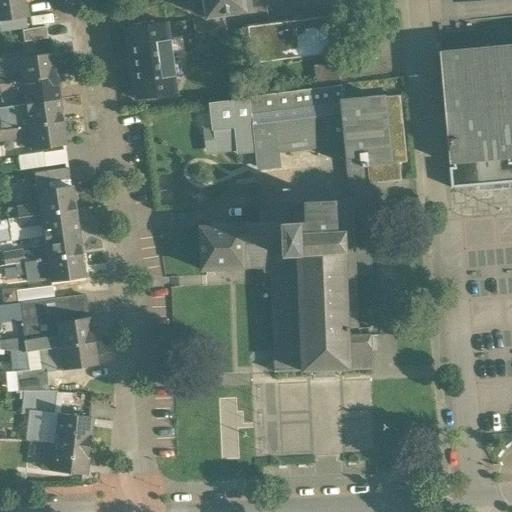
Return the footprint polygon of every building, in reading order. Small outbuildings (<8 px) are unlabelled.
[(22,0),(0,0),(0,20),(25,17),(22,0)] [(201,0),(204,19),(251,12),(249,0),(201,0)] [(347,16),(247,29),(251,64),(352,51),(347,16)] [(165,22),(124,28),(129,60),(131,59),(132,68),(130,68),(134,100),(175,94),(173,74),(168,75),(164,42),(168,42),(165,22)] [(45,27),(21,31),(23,42),(46,39),(45,27)] [(372,27),(350,29),(354,62),(376,60),(372,27)] [(511,45),(437,53),(448,164),(472,162),(475,186),(501,183),(499,159),(511,157),(511,45)] [(50,54),(18,59),(20,72),(21,82),(54,77),(50,54)] [(18,59),(0,60),(0,65),(1,74),(20,72),(18,59)] [(336,65),(314,68),(317,89),(339,86),(336,65)] [(1,74),(0,74),(0,84),(21,82),(20,72),(1,74)] [(54,77),(21,82),(23,92),(25,105),(57,100),(54,77)] [(21,82),(0,84),(0,94),(23,92),(21,82)] [(317,89),(248,98),(248,99),(254,151),(256,168),(278,165),(276,152),(344,143),(349,184),(397,179),(395,161),(402,161),(396,97),(341,102),(340,86),(339,86),(317,89)] [(248,99),(208,103),(211,129),(233,127),(236,153),(254,151),(248,99)] [(57,100),(25,105),(26,116),(28,126),(60,122),(57,100)] [(26,116),(3,120),(4,130),(28,126),(26,116)] [(60,122),(28,126),(29,137),(31,149),(64,145),(60,122)] [(28,126),(4,130),(6,140),(29,137),(28,126)] [(64,151),(42,154),(44,167),(66,164),(64,151)] [(66,169),(45,172),(47,185),(68,182),(66,169)] [(70,186),(37,190),(39,205),(41,214),(73,210),(70,186)] [(351,202),(300,204),(301,224),(240,226),(242,269),(269,268),(273,374),(311,372),(312,374),(315,374),(315,378),(331,377),(331,373),(334,373),(334,371),(370,370),(369,336),(356,337),(351,202)] [(39,205),(15,208),(17,218),(41,214),(39,205)] [(15,208),(7,209),(8,219),(17,218),(15,208)] [(73,210),(41,214),(42,224),(44,236),(76,232),(73,210)] [(41,214),(17,218),(18,227),(42,224),(41,214)] [(240,226),(202,227),(203,271),(242,269),(240,226)] [(76,232),(44,236),(46,249),(47,259),(80,255),(76,232)] [(46,249),(22,252),(24,263),(47,259),(46,249)] [(80,255),(47,259),(49,269),(51,282),(83,278),(80,255)] [(47,259),(24,263),(25,273),(49,269),(47,259)] [(27,285),(29,302),(52,298),(51,282),(27,285)] [(57,324),(89,319),(86,294),(52,298),(29,302),(18,303),(24,339),(25,342),(35,341),(59,337),(57,324)] [(89,319),(57,324),(59,337),(60,347),(92,342),(89,319)] [(0,349),(26,352),(25,342),(24,339),(0,337),(0,349)] [(59,337),(35,341),(36,351),(60,347),(59,337)] [(35,341),(25,342),(26,352),(36,351),(35,341)] [(92,342),(60,347),(62,357),(63,370),(96,365),(92,342)] [(60,347),(36,351),(38,361),(62,357),(60,347)] [(36,351),(26,352),(27,362),(38,361),(36,351)] [(62,357),(38,361),(40,373),(53,371),(63,370),(62,357)] [(56,392),(53,371),(40,373),(18,375),(20,392),(24,392),(56,392)] [(53,418),(56,392),(24,392),(20,415),(47,417),(53,418)] [(91,418),(59,415),(58,419),(52,472),(85,476),(91,418)] [(52,472),(58,419),(53,418),(47,417),(41,470),(52,472)]
